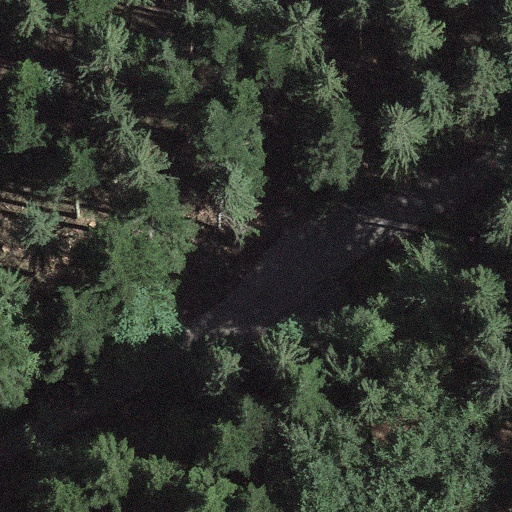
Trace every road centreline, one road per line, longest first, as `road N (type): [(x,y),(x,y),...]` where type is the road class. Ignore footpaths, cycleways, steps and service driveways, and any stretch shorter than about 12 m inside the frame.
road 1 (track): [(0,443),(183,331),(301,271)]
road 2 (track): [(511,125),(301,271)]
road 3 (track): [(301,271),(338,299),(375,309),(511,282)]
